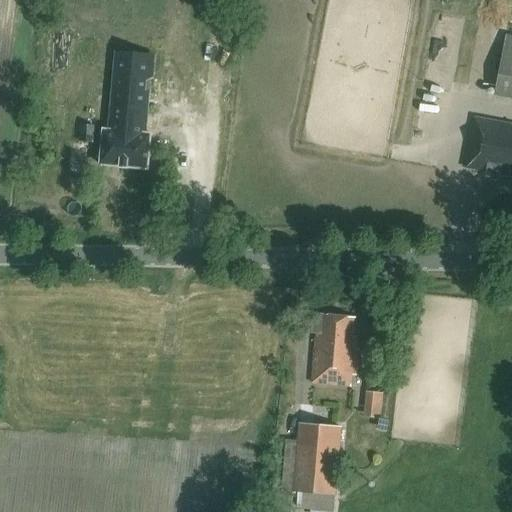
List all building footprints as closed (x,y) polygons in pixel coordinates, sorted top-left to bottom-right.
[(427,25),(430,41),(452,38),(449,22),(427,25)] [(511,97),(511,36),(507,36),(495,95),(511,97)] [(112,107),(147,110),(149,92),(144,92),(145,82),(152,79),(154,56),(116,53),(112,107)] [(190,90),(212,91),(213,58),(191,57),(190,90)] [(208,126),(209,103),(186,103),(186,126),(208,126)] [(145,133),(147,110),(112,107),(110,130),(103,129),(100,165),(148,169),(151,133),(145,133)] [(511,125),(475,119),(466,168),(511,177),(511,125)] [(92,145),(94,125),(80,124),(79,144),(92,145)] [(357,374),(359,350),(352,350),(355,317),(314,314),(312,333),(316,333),(312,382),(350,385),(351,373),(357,374)] [(381,419),(383,393),(366,392),(364,418),(381,419)] [(298,443),(286,442),(278,511),(291,511),(294,491),(303,492),(301,508),(332,510),(339,427),(300,424),(298,443)]
